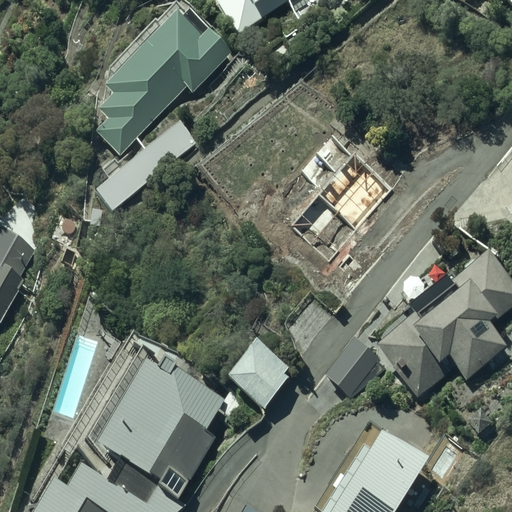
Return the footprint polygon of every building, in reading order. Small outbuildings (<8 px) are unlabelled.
[(212,0),(239,40),(299,0),(212,0)] [(511,0),(497,0),(511,17),(511,0)] [(229,64),(178,13),(103,89),(113,99),(97,116),(106,125),(93,139),(116,161),(184,93),(192,101),(229,64)] [(176,133),(97,198),(114,218),(193,153),(176,133)] [(355,144),(273,235),(327,282),(408,191),(355,144)] [(0,161),(0,201),(18,189),(0,161)] [(0,334),(38,263),(0,243),(0,334)] [(511,297),(489,267),(377,353),(417,404),(454,375),(465,389),(506,358),(486,332),(511,312),(511,297)] [(383,363),(353,338),(322,375),(352,400),(383,363)] [(173,368),(176,364),(140,343),(83,439),(116,459),(105,479),(78,463),(64,485),(49,476),(27,511),(177,511),(186,504),(179,500),(189,482),(187,480),(211,437),(204,434),(216,411),(200,400),(207,389),(173,368)] [(253,351),(222,387),(258,418),(289,383),(253,351)]
